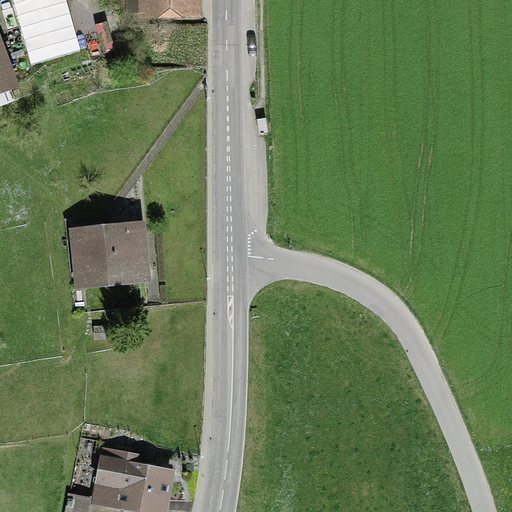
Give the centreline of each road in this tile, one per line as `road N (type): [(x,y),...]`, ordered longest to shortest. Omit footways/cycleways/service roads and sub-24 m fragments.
road 1 (unclassified): [(229,259),(336,278),(373,298),(426,371),(483,511)]
road 2 (secondary): [(226,0),(229,259)]
road 3 (secondary): [(229,259),(219,511)]
